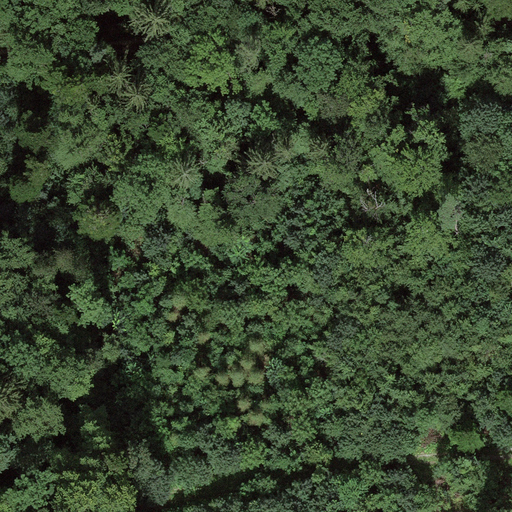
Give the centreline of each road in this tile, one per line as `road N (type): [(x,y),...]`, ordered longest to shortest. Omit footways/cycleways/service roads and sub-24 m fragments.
road 1 (track): [(0,54),(249,45),(511,18)]
road 2 (track): [(511,405),(231,496),(63,511)]
